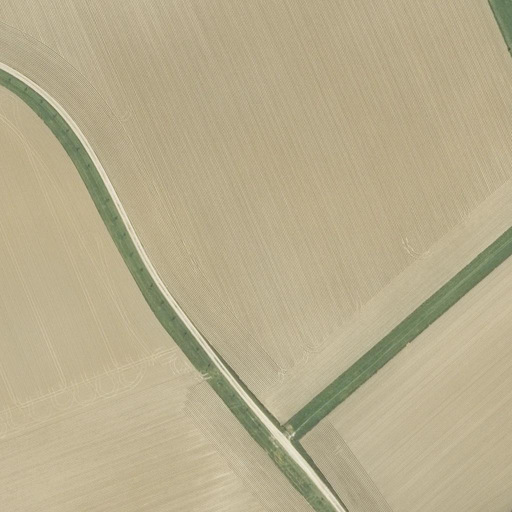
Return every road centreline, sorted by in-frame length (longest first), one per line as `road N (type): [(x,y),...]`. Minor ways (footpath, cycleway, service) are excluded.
road 1 (track): [(0,66),(35,86),(78,131),(190,330),(339,511)]
road 2 (track): [(511,245),(284,441)]
